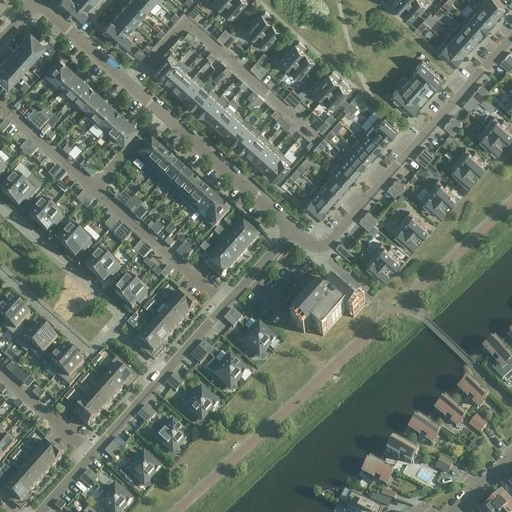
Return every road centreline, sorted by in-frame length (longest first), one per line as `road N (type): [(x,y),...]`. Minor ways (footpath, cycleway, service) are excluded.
road 1 (residential): [(289,232),(42,511)]
road 2 (residential): [(289,232),(35,1)]
road 3 (residential): [(511,37),(320,250)]
